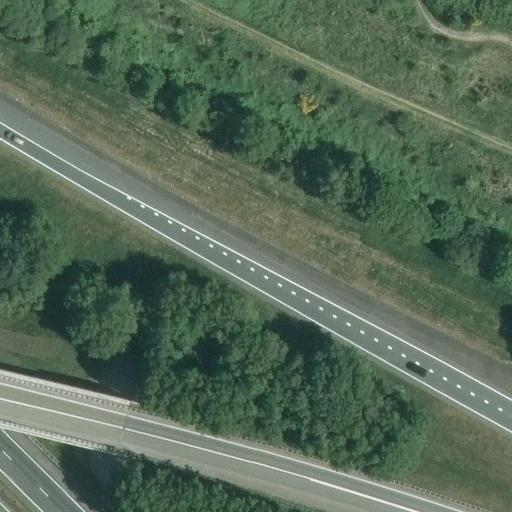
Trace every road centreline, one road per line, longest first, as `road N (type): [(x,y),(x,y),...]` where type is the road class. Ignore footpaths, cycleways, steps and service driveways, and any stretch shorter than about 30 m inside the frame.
road 1 (trunk): [(511,424),(0,132)]
road 2 (trunk): [(0,393),(431,511)]
